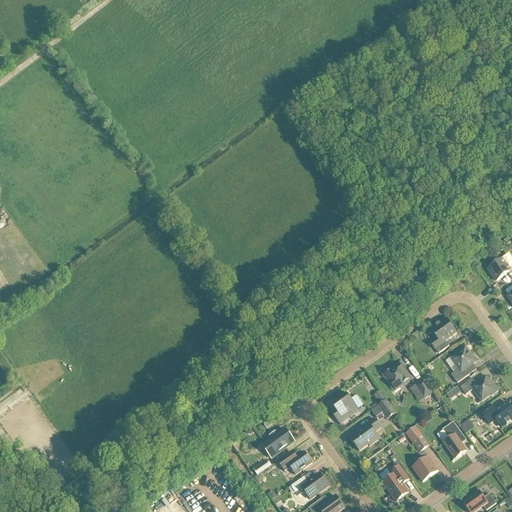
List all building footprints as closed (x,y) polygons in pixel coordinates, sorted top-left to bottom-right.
[(511,270),(511,271),(503,259),(488,270),(497,282),(509,274),(511,278),(511,270)] [(440,355),(450,347),(447,342),(458,335),(447,320),(432,330),(438,339),(431,344),(440,355)] [(458,385),(470,376),(467,371),(477,364),(471,355),(471,354),(466,347),(459,352),(460,353),(446,363),(454,375),(452,376),(458,385)] [(395,394),(401,390),(400,389),(412,380),(404,370),(406,369),(401,362),(394,367),(395,368),(384,376),(392,387),(391,388),(395,394)] [(493,386),(487,377),(477,385),(473,380),(461,389),(467,396),(474,391),(483,403),(491,397),(492,398),(499,393),(494,386),(493,386)] [(434,394),(424,380),(415,386),(425,400),(434,394)] [(380,405),(386,401),(380,392),(374,397),(380,405)] [(360,411),(347,394),(337,402),(336,400),(331,403),(337,413),(333,416),(340,426),(360,411)] [(388,421),(397,415),(387,401),(378,408),(374,411),(372,413),(379,423),(385,419),(382,415),(383,415),(388,421)] [(511,422),(511,410),(507,403),(496,411),(493,407),(482,414),(490,426),(497,421),(503,429),(511,422)] [(370,448),(380,440),(375,434),(381,429),(374,420),(358,431),(359,433),(350,440),(360,453),(369,446),(370,448)] [(466,436),(475,430),(469,422),(460,428),(466,436)] [(456,461),(467,453),(460,442),(465,439),(454,424),(443,432),(450,440),(444,444),(456,461)] [(424,484),(439,473),(424,452),(430,448),(416,428),(405,436),(424,461),(413,469),(424,484)] [(295,443),(285,430),(278,435),(276,433),(269,438),(271,440),(263,446),(272,459),(295,443)] [(304,453),(297,458),(293,452),(278,463),(285,472),(291,468),(296,476),(313,465),(304,453)] [(258,477),(272,467),(267,461),(253,471),(258,477)] [(410,494),(405,487),(404,484),(410,480),(399,466),(390,473),(393,477),(382,484),(384,486),(382,487),(386,492),(387,491),(396,503),(410,494)] [(320,475),(307,485),(303,480),(291,488),(299,498),(306,493),(311,500),(329,487),(320,475)] [(271,501),(276,498),(273,492),(268,496),(271,501)] [(484,500),(480,493),(464,505),(469,511),(476,511),(483,507),(486,511),(487,511),(497,505),(490,496),(484,500)] [(243,511),(247,510),(243,504),(244,504),(239,497),(234,500),(239,507),(240,507),(243,511)] [(340,511),(345,509),(336,497),(326,505),(322,500),(309,509),(310,511),(340,511)]
